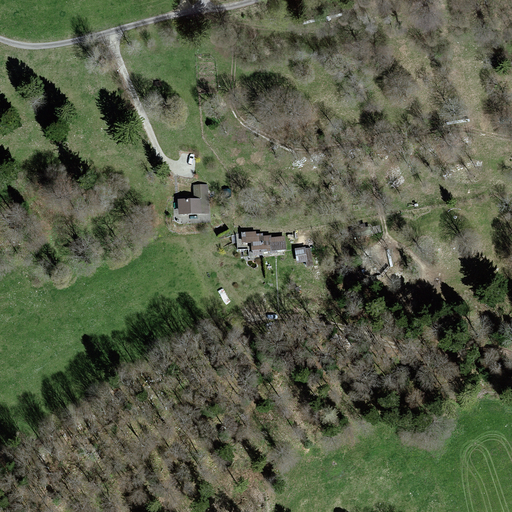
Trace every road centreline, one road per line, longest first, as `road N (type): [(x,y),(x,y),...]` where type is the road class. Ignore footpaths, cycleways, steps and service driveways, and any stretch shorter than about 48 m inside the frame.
road 1 (track): [(511,355),(491,347),(406,346),(314,320),(254,318)]
road 2 (unclassified): [(254,0),(47,45),(0,39)]
